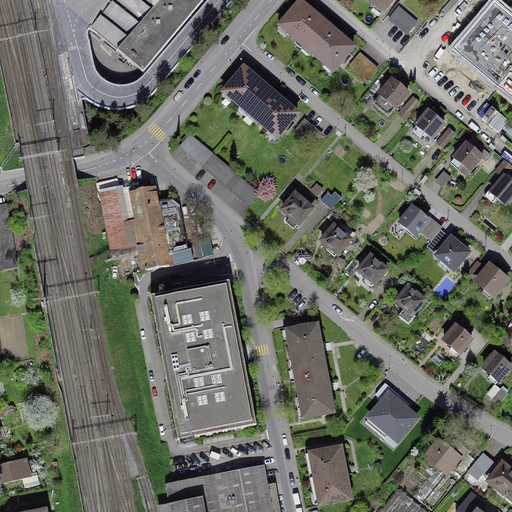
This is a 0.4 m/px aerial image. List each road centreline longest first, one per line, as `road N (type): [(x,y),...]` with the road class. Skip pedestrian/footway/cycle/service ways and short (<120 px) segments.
road 1 (residential): [(511,259),(237,39)]
road 2 (residential): [(511,441),(439,398),(242,238)]
road 3 (residential): [(242,238),(296,511)]
road 4 (residential): [(322,0),(511,160)]
road 5 (residential): [(141,145),(237,39)]
road 6 (residential): [(242,238),(141,145)]
road 7 (residential): [(27,182),(100,167),(141,145)]
